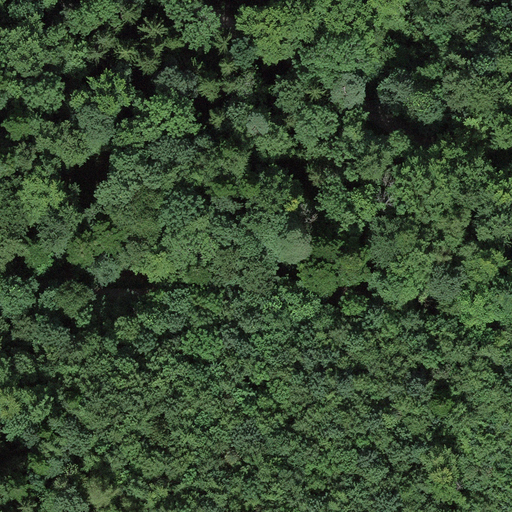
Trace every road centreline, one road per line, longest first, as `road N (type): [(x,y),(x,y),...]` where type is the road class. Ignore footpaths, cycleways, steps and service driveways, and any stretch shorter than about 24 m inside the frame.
road 1 (track): [(511,342),(257,291),(106,300),(0,277)]
road 2 (track): [(160,0),(511,192)]
